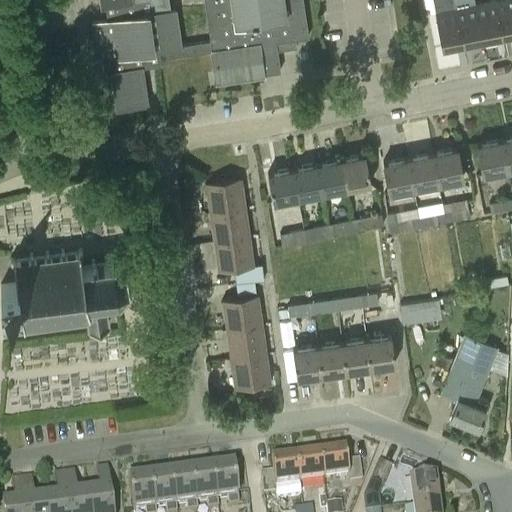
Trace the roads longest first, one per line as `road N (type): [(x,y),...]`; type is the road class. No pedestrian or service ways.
road 1 (residential): [(502,485),(346,411),(204,432)]
road 2 (residential): [(204,432),(161,141)]
road 3 (residential): [(161,141),(369,108)]
road 4 (residential): [(204,432),(0,463)]
road 5 (residential): [(0,8),(32,161)]
road 6 (residential): [(369,108),(511,80)]
road 7 (residential): [(161,141),(32,161)]
